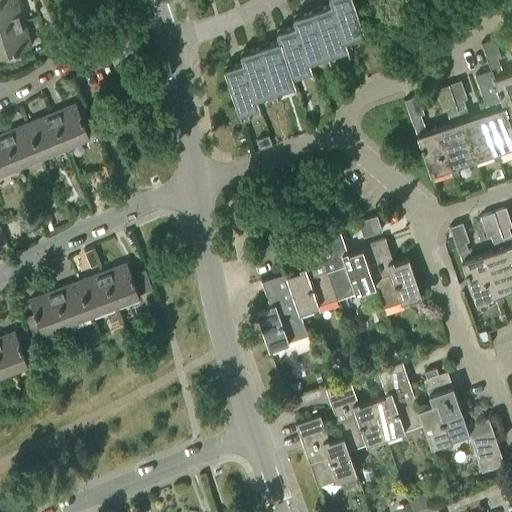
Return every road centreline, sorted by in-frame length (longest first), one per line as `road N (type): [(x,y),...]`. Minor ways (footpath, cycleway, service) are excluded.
road 1 (residential): [(254,430),(225,347),(196,185)]
road 2 (residential): [(339,133),(355,101),(440,63),(472,29),(511,8)]
road 3 (residential): [(0,275),(196,185)]
road 4 (residential): [(254,430),(58,511)]
road 5 (residential): [(483,371),(467,357),(422,219)]
road 6 (residential): [(196,185),(339,133)]
road 7 (residential): [(196,185),(170,41)]
road 8 (residential): [(0,97),(127,35)]
road 9 (residential): [(422,219),(413,196),(339,133)]
